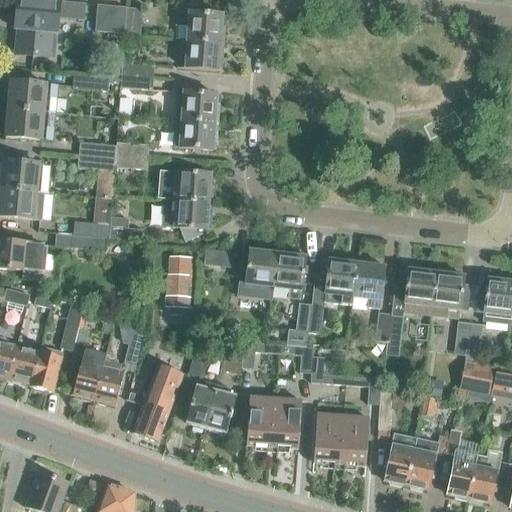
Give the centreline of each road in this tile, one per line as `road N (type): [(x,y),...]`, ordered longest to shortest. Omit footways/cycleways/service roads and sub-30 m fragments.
road 1 (residential): [(511,238),(283,210),(249,174),(264,0)]
road 2 (secondary): [(166,481),(0,420)]
